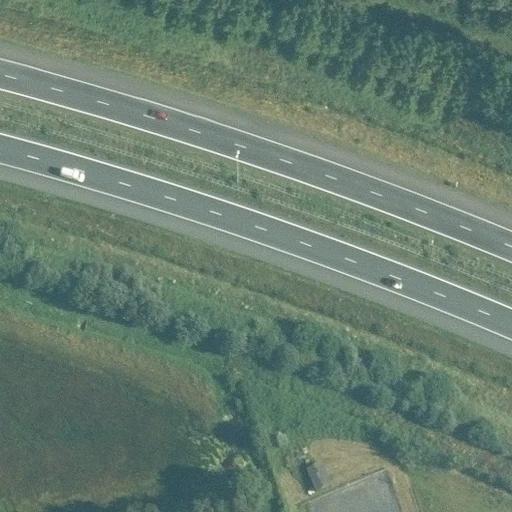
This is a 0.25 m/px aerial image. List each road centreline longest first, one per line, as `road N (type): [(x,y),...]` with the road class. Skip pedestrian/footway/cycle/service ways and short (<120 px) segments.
road 1 (motorway): [(0,147),(198,206),(511,323)]
road 2 (motorway): [(511,248),(225,138),(0,74)]
